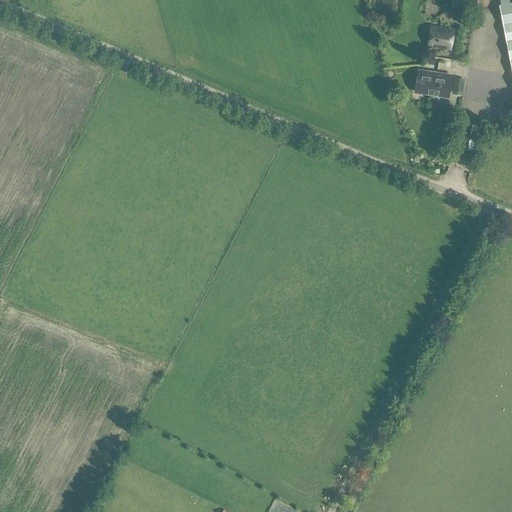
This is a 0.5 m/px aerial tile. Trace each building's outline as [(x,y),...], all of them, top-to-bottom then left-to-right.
[(476,0),(452,0),(452,5),(475,8),(476,0)] [(499,5),(511,70),(511,2),(510,3),(509,0),(500,0),(501,4),(499,5)] [(431,25),(429,45),(453,50),(456,28),(431,25)] [(429,56),(428,64),(434,65),(436,57),(429,56)] [(464,76),(465,61),(456,61),(455,75),(464,76)] [(451,75),(427,72),(417,70),(414,91),(448,96),(451,75)] [(464,79),(456,78),(454,91),(462,92),(464,79)]
